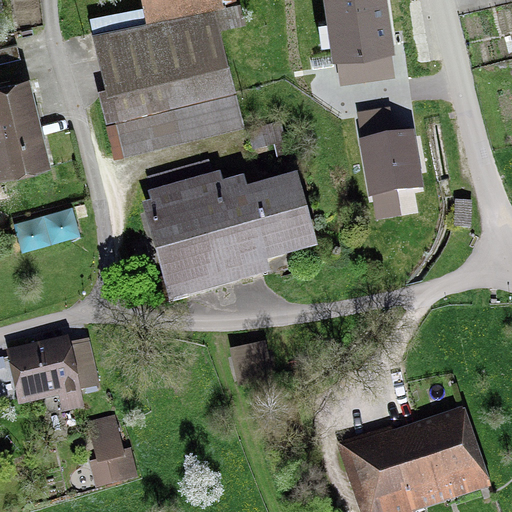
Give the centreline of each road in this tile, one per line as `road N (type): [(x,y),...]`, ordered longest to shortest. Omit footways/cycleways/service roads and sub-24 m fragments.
road 1 (residential): [(511,258),(433,294),(297,317),(197,322),(119,312)]
road 2 (residential): [(52,0),(122,274),(119,312)]
road 3 (residential): [(441,0),(481,168),(511,239)]
road 4 (residential): [(119,312),(91,309),(0,338)]
